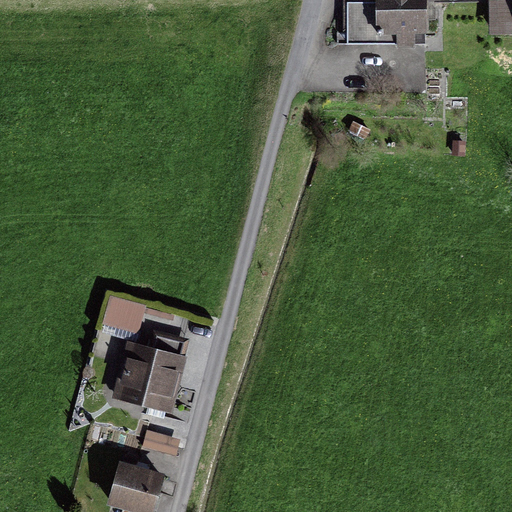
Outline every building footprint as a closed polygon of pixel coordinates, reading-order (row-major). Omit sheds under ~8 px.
[(432,0),(400,0),(358,1),(360,49),(434,47),(432,0)] [(511,0),(503,0),(505,36),(511,35),(511,0)] [(140,327),(147,300),(110,291),(103,318),(140,327)] [(196,356),(145,346),(134,401),(186,410),(196,356)] [(144,446),(179,453),(182,435),(147,429),(144,446)] [(166,511),(173,483),(132,474),(125,506),(148,511),(166,511)]
